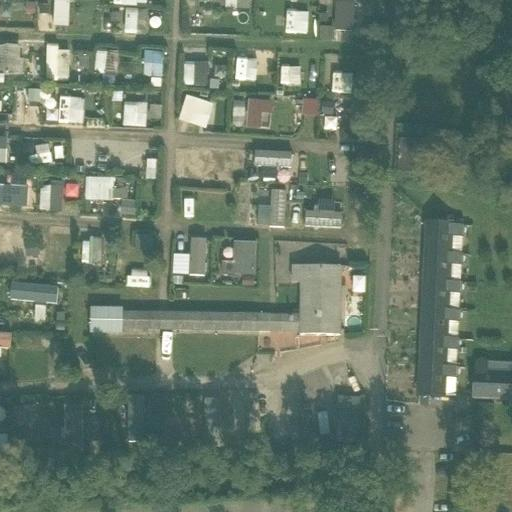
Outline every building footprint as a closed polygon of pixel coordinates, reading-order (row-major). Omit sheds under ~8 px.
[(73,27),(73,0),(56,0),(56,27),(73,27)] [(239,8),(238,0),(213,0),(214,7),(239,8)] [(356,30),(356,0),(335,0),(335,30),(356,30)] [(148,34),(147,10),(125,10),(125,34),(148,34)] [(333,40),(334,27),(318,26),(317,40),(333,40)] [(0,45),(0,71),(22,72),(22,45),(0,45)] [(45,47),(45,78),(69,79),(70,48),(45,47)] [(95,71),(116,74),(119,53),(98,50),(95,71)] [(144,50),(141,76),(161,78),(163,52),(144,50)] [(258,82),(258,59),(235,59),(235,81),(258,82)] [(183,63),(184,86),(208,85),(207,62),(183,63)] [(301,85),(301,67),(280,67),(280,85),(301,85)] [(347,92),(347,68),(325,68),(325,92),(347,92)] [(208,129),(214,103),(185,96),(178,121),(208,129)] [(95,115),(95,100),(60,98),(59,123),(83,124),(84,114),(95,115)] [(263,113),(273,114),(274,101),(234,100),(233,128),(262,129),(263,113)] [(122,128),(146,129),(146,103),(122,102),(122,128)] [(160,121),(160,105),(149,105),(149,122),(160,121)] [(346,110),(342,138),(364,141),(368,114),(346,110)] [(0,136),(0,162),(7,163),(8,137),(0,136)] [(399,173),(427,174),(428,142),(400,141),(399,173)] [(24,162),(63,163),(63,145),(24,145),(24,162)] [(216,180),(217,151),(182,150),(181,179),(216,180)] [(274,179),(274,167),(292,167),(293,153),(257,152),(257,179),(274,179)] [(128,200),(127,190),(114,191),(114,177),(85,179),(86,202),(128,200)] [(0,185),(0,206),(28,207),(28,186),(0,185)] [(63,187),(40,187),(39,212),(63,212),(63,187)] [(287,227),(287,191),(271,191),(270,227),(287,227)] [(135,216),(135,202),(122,202),(122,215),(135,216)] [(308,212),(307,226),(344,228),(344,213),(308,212)] [(429,396),(443,397),(444,377),(445,368),(445,350),(446,339),(447,322),(447,311),(448,294),(448,283),(449,266),(450,255),(450,238),(451,226),(427,225),(419,396),(429,396)] [(451,226),(450,238),(463,239),(464,226),(451,226)] [(134,251),(152,251),(152,235),(134,235),(134,251)] [(450,238),(450,255),(462,255),(463,239),(450,238)] [(103,262),(102,239),(82,239),(83,263),(103,262)] [(189,239),(189,255),(173,255),(173,275),(206,276),(207,240),(189,239)] [(258,276),(258,242),(235,241),(235,262),(222,262),(221,275),(258,276)] [(48,243),(47,262),(66,263),(67,244),(48,243)] [(450,255),(449,266),(462,267),(462,255),(450,255)] [(449,266),(448,283),(461,284),(462,267),(449,266)] [(301,284),(300,318),(300,332),(300,336),(339,336),(340,268),(292,267),(292,284),(301,284)] [(448,283),(448,294),(461,294),(461,284),(448,283)] [(58,304),(59,285),(10,284),(10,302),(58,304)] [(448,294),(447,311),(460,312),(461,294),(448,294)] [(447,311),(447,322),(460,322),(460,312),(447,311)] [(91,328),(151,329),(151,316),(91,315),(91,328)] [(160,316),(151,316),(151,329),(159,330),(166,330),(175,330),(175,316),(167,316),(160,316)] [(270,318),(175,316),(175,330),(270,331),(270,318)] [(300,318),(276,318),(276,331),(300,332),(300,318)] [(447,322),(446,339),(458,340),(460,322),(447,322)] [(0,332),(0,357),(3,357),(3,349),(12,349),(12,333),(0,332)] [(446,339),(445,350),(458,351),(458,340),(446,339)] [(445,350),(445,368),(457,368),(458,351),(445,350)] [(476,361),(475,374),(488,375),(488,362),(476,361)] [(511,362),(488,362),(488,375),(511,376),(511,362)] [(445,368),(444,377),(457,378),(457,368),(445,368)] [(474,399),(511,400),(511,376),(488,375),(475,374),(474,399)] [(456,397),(457,378),(444,377),(443,397),(456,397)] [(357,420),(361,399),(342,396),(339,418),(357,420)] [(419,406),(429,406),(429,396),(419,396),(419,406)] [(144,397),(128,398),(129,441),(145,440),(144,397)] [(158,425),(177,427),(176,439),(213,441),(215,413),(178,411),(179,399),(160,397),(158,425)] [(230,397),(227,432),(252,434),(254,399),(230,397)] [(84,441),(82,400),(47,401),(48,408),(5,410),(6,433),(52,431),(53,443),(84,441)]
